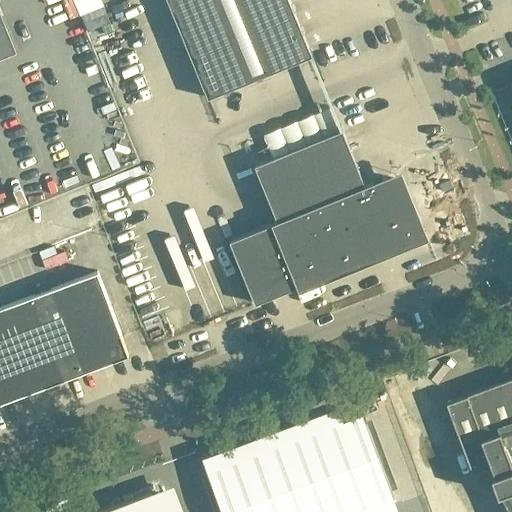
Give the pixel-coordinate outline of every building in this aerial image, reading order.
[(81,16),(76,3),(83,0),(66,0),(74,19),(81,16)] [(166,0),(207,100),(312,57),(288,0),(166,0)] [(108,7),(85,10),(88,33),(111,30),(108,7)] [(0,59),(16,53),(0,13),(0,59)] [(330,104),(266,133),(272,146),(336,117),(330,104)] [(414,233),(408,218),(392,179),(373,187),(372,184),(365,186),(340,127),(338,128),(340,132),(254,167),(275,218),(270,221),(227,239),(255,305),(297,288),(299,292),(316,285),(312,275),(414,233)] [(124,189),(106,193),(108,206),(127,202),(124,189)] [(0,404),(128,356),(121,337),(97,273),(0,309),(0,404)] [(511,378),(465,396),(446,403),(473,474),(492,467),(495,476),(491,477),(498,495),(504,493),(509,501),(511,506),(511,378)] [(343,423),(207,473),(214,493),(221,511),(351,511),(393,497),(385,477),(370,435),(363,415),(343,423)] [(101,511),(158,511),(151,493),(101,511)]
